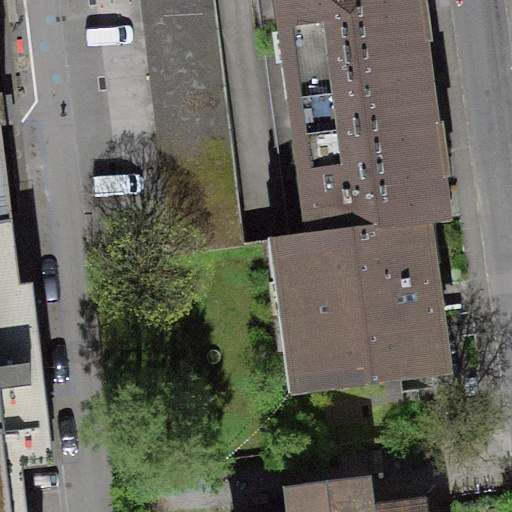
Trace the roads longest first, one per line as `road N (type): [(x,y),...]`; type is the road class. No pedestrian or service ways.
road 1 (residential): [(95,511),(41,0)]
road 2 (residential): [(511,226),(481,0)]
